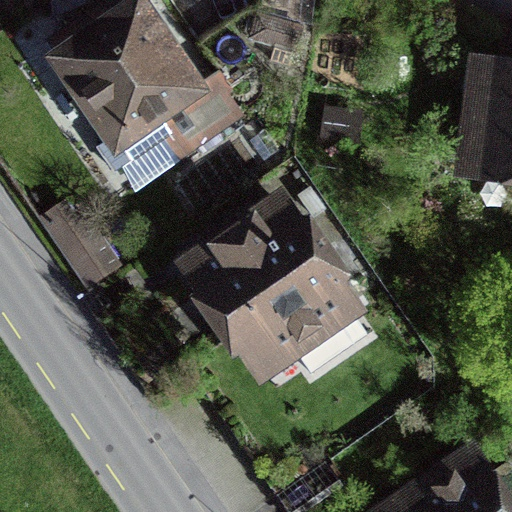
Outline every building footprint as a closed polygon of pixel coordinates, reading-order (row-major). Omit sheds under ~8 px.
[(136,0),(44,64),(112,163),(208,98),(139,0),(136,0)] [(256,9),(206,41),(232,81),(282,49),(256,9)] [(511,67),(468,63),(454,187),(511,193),(511,67)] [(195,269),(278,394),(389,321),(306,196),(195,269)] [(399,511),(511,511),(511,486),(489,453),(399,511)] [(334,454),(275,486),(289,511),(304,511),(352,487),(334,454)]
